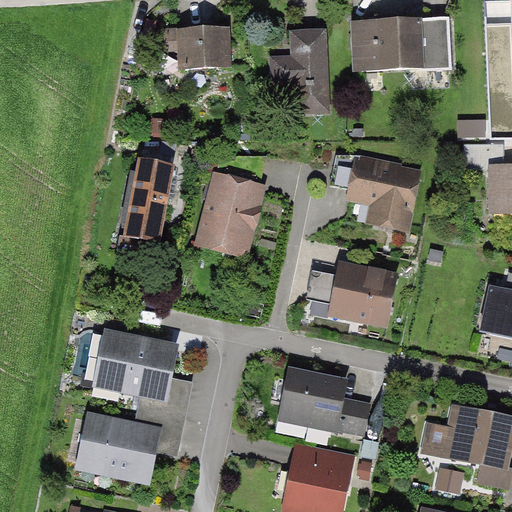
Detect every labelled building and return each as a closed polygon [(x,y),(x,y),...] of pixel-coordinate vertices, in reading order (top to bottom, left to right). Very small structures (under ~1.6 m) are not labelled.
[(449,24),(356,29),(358,74),(451,69),(449,24)] [(272,110),(331,107),(327,25),(268,28),(272,110)] [(176,81),(234,78),(231,26),(174,29),(176,81)] [(485,122),(459,123),(459,138),(485,138),(485,122)] [(492,213),(511,212),(511,168),(504,169),(504,146),(466,146),(466,170),(492,170),(492,213)] [(373,222),(407,229),(418,176),(360,164),(362,157),(338,157),(332,187),(354,192),(353,198),(377,203),(373,222)] [(129,240),(161,246),(174,174),(142,168),(129,240)] [(217,179),(198,249),(248,262),(266,191),(217,179)] [(335,304),(333,315),(387,325),(396,279),(342,268),(339,280),(315,275),(310,299),(335,304)] [(511,294),(492,291),(484,329),(511,334),(511,294)] [(116,339),(106,382),(146,391),(141,410),(159,414),(173,351),(116,339)] [(343,385),(294,375),(286,413),(334,423),(333,429),(365,436),(371,407),(340,401),(343,385)] [(479,484),(511,491),(511,490),(511,468),(507,467),(511,444),(511,419),(457,408),(451,433),(458,435),(454,458),(483,464),(479,484)] [(137,432),(98,423),(88,466),(145,479),(159,416),(141,412),(137,432)] [(379,445),(367,443),(364,457),(376,460),(379,445)] [(339,511),(348,475),(298,464),(290,502),(335,511),(339,511)] [(460,482),(443,478),(440,491),(457,494),(460,482)]
